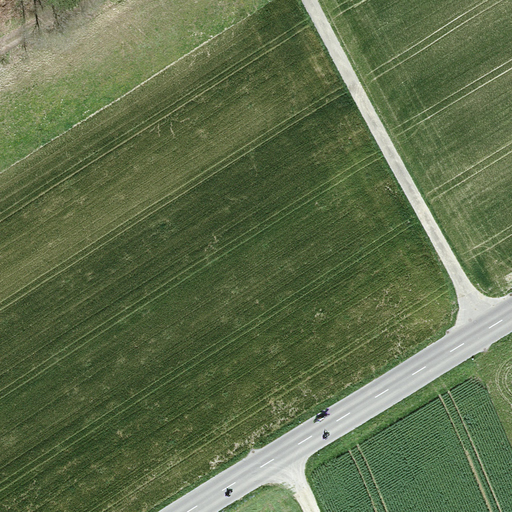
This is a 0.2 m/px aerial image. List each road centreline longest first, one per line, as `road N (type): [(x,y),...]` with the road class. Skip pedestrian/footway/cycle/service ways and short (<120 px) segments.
road 1 (tertiary): [(188,511),(511,311)]
road 2 (track): [(312,0),(478,332)]
